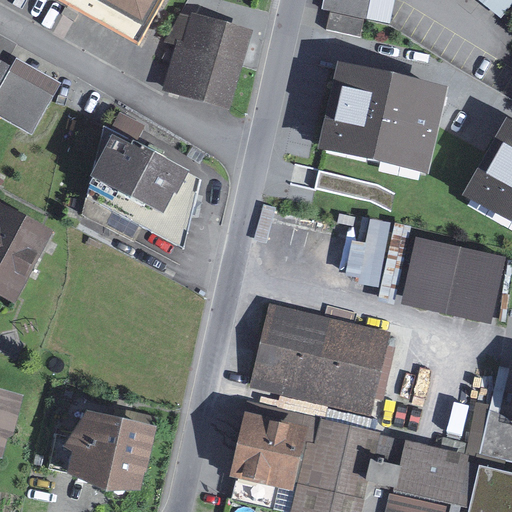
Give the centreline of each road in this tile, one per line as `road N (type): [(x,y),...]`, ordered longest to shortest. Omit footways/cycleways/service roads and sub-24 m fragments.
road 1 (unclassified): [(259,158),(182,511)]
road 2 (residential): [(0,15),(259,158)]
road 3 (unknown): [(511,347),(235,277)]
road 4 (unclassified): [(293,0),(259,158)]
